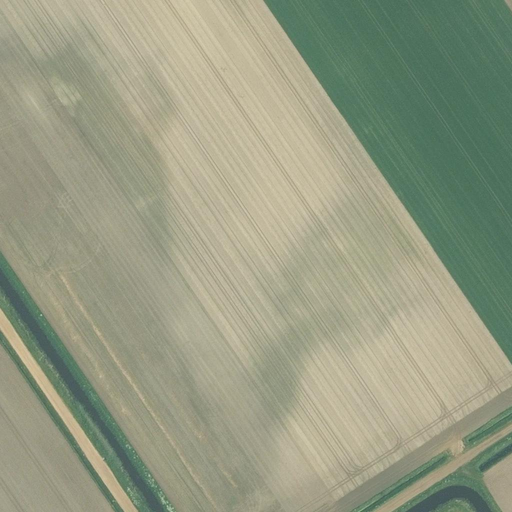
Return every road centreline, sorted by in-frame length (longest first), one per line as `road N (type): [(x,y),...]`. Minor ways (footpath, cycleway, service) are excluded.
road 1 (track): [(0,323),(129,511)]
road 2 (track): [(381,511),(511,426)]
